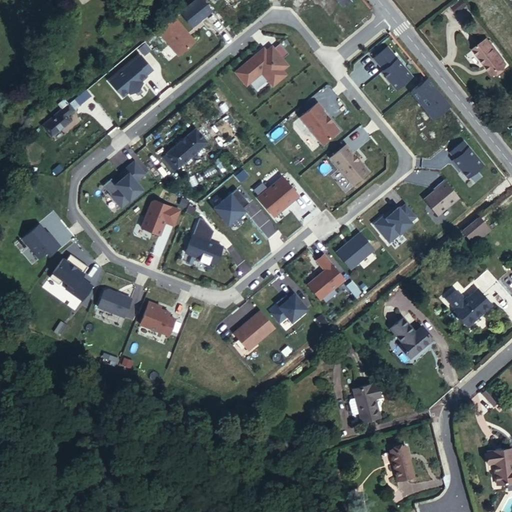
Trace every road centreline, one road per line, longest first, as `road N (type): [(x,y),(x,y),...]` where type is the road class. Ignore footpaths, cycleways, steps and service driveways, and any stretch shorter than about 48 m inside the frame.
road 1 (residential): [(331,59),(289,18),(272,18),(77,177),(73,205),(110,253),(219,294),(321,225),(341,224),(402,171),(406,157)]
road 2 (tertiary): [(389,14),(511,165)]
road 3 (residential): [(447,511),(459,490),(444,426),(450,404),(511,352)]
road 4 (residential): [(406,157),(331,59)]
